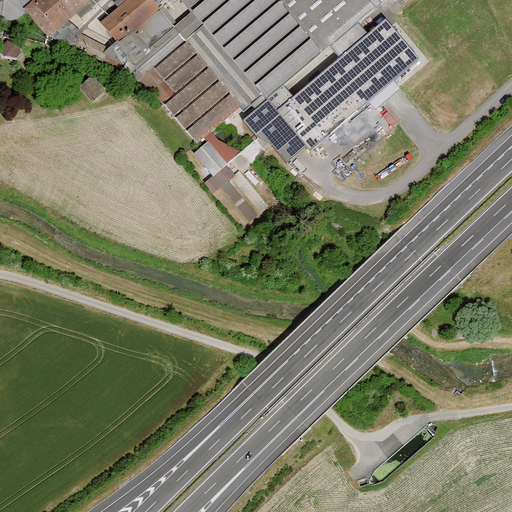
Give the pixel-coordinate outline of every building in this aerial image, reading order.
[(0,0),(0,25),(18,24),(24,19),(42,40),(71,50),(80,33),(68,21),(93,0),(0,0)] [(197,141),(239,105),(247,115),(330,46),(342,61),(293,103),(327,142),(422,60),(388,21),(370,37),(358,22),(384,0),(176,0),(188,14),(172,27),(148,0),(125,0),(96,25),(141,78),(138,81),(192,145),(197,141)] [(73,51),(99,63),(106,46),(80,35),(73,51)] [(17,57),(22,46),(9,40),(5,51),(17,57)] [(78,88),(92,104),(105,92),(91,76),(78,88)] [(113,106),(119,101),(113,94),(108,99),(113,106)] [(208,144),(194,155),(212,177),(204,184),(212,195),(221,188),(250,224),(258,217),(228,182),(232,179),(261,214),(269,208),(239,172),(235,176),(225,165),(239,154),(237,152),(217,141),(211,134),(204,139),(208,144)]
